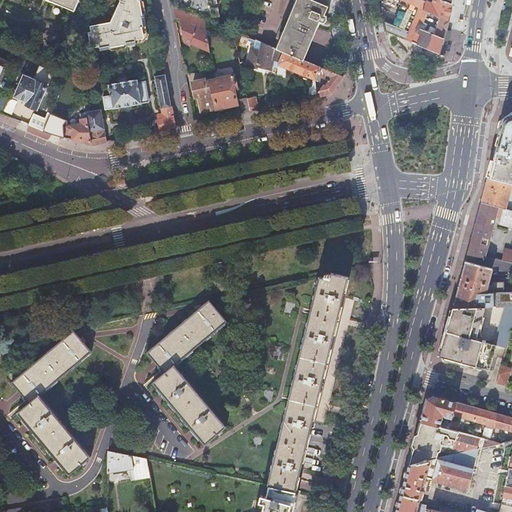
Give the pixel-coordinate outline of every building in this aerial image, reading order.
[(50,0),(74,10),(75,11),(79,0),(50,0)] [(100,50),(110,48),(110,45),(126,42),(126,45),(137,43),(136,38),(143,37),(141,26),(147,25),(145,15),(142,16),(139,0),(120,0),(111,22),(90,25),(91,31),(88,32),(91,46),(99,45),(100,50)] [(172,0),(174,7),(205,20),(216,24),(210,0),(172,0)] [(210,0),(216,24),(220,26),(214,0),(210,0)] [(272,48),(282,52),(303,61),(319,22),(323,24),(325,20),(324,15),(321,14),(325,5),(313,0),(290,0),(285,15),(289,17),(286,23),(282,22),(272,48)] [(439,53),(448,21),(418,8),(401,0),(393,21),(381,16),(384,31),(405,39),(439,53)] [(418,8),(448,21),(452,5),(439,0),(432,0),(431,3),(428,1),(425,3),(418,0),(400,0),(401,0),(418,8)] [(205,20),(174,7),(176,17),(176,18),(181,20),(185,42),(191,45),(192,43),(210,50),(205,20)] [(208,40),(218,41),(219,31),(209,30),(208,40)] [(246,48),(247,45),(250,39),(242,35),(239,45),(246,48)] [(270,66),(277,67),(277,64),(282,52),(272,48),(250,39),(247,45),(252,47),(253,45),(261,49),(260,51),(250,49),(247,66),(256,68),(257,66),(269,69),(270,66)] [(308,98),(317,96),(314,79),(316,75),(319,67),(303,61),(282,52),(277,64),(277,67),(276,73),(283,74),(283,66),(312,78),(312,83),(310,82),(309,84),(308,98)] [(0,79),(8,62),(0,58),(0,79)] [(319,93),(320,96),(330,93),(342,77),(319,67),(316,75),(327,80),(319,93)] [(157,119),(159,130),(175,127),(166,74),(155,76),(161,108),(162,108),(164,117),(157,119)] [(38,109),(48,86),(25,76),(16,96),(28,102),(27,104),(38,109)] [(234,76),(215,80),(218,107),(237,103),(234,88),(236,88),(234,76)] [(106,108),(113,107),(113,108),(142,103),(142,102),(149,101),(145,81),(138,82),(138,79),(108,84),(111,96),(104,97),(106,108)] [(218,107),(215,80),(205,82),(204,81),(193,83),(196,96),(199,96),(202,111),(218,107)] [(251,111),(258,109),(255,96),(248,98),(251,111)] [(275,106),(285,103),(284,96),(275,96),(275,106)] [(248,98),(248,97),(240,99),(242,113),(251,111),(248,98)] [(91,142),(92,145),(107,142),(101,110),(85,113),(86,114),(86,115),(86,117),(87,119),(91,142)] [(495,133),(500,134),(498,143),(495,152),(511,155),(511,111),(505,117),(498,122),(495,133)] [(57,119),(51,134),(64,137),(63,125),(65,122),(57,119)] [(73,139),(91,142),(87,119),(81,120),(81,123),(72,125),(67,128),(68,133),(72,132),(73,139)] [(488,178),(511,183),(511,155),(495,152),(488,178)] [(511,185),(511,183),(488,178),(481,203),(505,209),(511,185)] [(511,211),(505,209),(481,203),(467,254),(485,257),(496,217),(500,218),(499,224),(511,227),(511,250),(504,249),(502,261),(511,262),(511,211)] [(466,261),(453,308),(485,308),(505,307),(511,306),(511,292),(485,292),(492,268),(466,261)] [(320,277),(268,485),(270,486),(295,492),(349,277),(332,272),(330,279),(320,277)] [(210,300),(148,353),(165,374),(154,383),(206,445),(227,427),(176,366),(228,322),(210,300)] [(511,328),(511,306),(505,307),(494,345),(507,349),(511,328)] [(453,308),(446,332),(476,340),(485,308),(453,308)] [(74,331),(12,383),(29,403),(18,413),(71,475),(92,458),(40,396),(92,352),(74,331)] [(476,340),(446,332),(440,356),(490,371),(494,356),(504,359),(507,349),(494,345),(486,343),(482,342),(476,340)] [(497,383),(506,385),(510,371),(509,369),(502,367),(497,383)] [(427,399),(421,421),(449,429),(449,428),(450,422),(442,420),(443,416),(448,418),(448,420),(451,420),(451,419),(452,416),(456,402),(434,395),(431,397),(427,399)] [(471,426),(473,421),(477,407),(456,402),(452,416),(464,419),(462,423),(471,426)] [(473,421),(495,427),(499,413),(477,407),(473,421)] [(511,417),(499,413),(495,427),(511,432),(511,417)] [(450,422),(449,428),(455,430),(458,421),(451,419),(451,420),(450,422)] [(437,458),(439,451),(450,455),(479,449),(501,444),(497,442),(491,440),(469,434),(455,430),(449,428),(449,429),(421,421),(409,465),(437,458)] [(491,440),(497,442),(499,434),(493,432),(491,440)] [(511,511),(511,441),(507,442),(491,511),(437,511),(426,509),(427,505),(420,503),(427,478),(469,490),(479,449),(450,455),(437,458),(409,465),(396,511),(511,511)] [(148,465),(147,459),(108,451),(108,473),(133,469),(133,468),(148,465)] [(295,493),(295,492),(270,486),(268,496),(263,494),(260,502),(266,504),(263,511),(292,511),(297,494),(295,493)]
